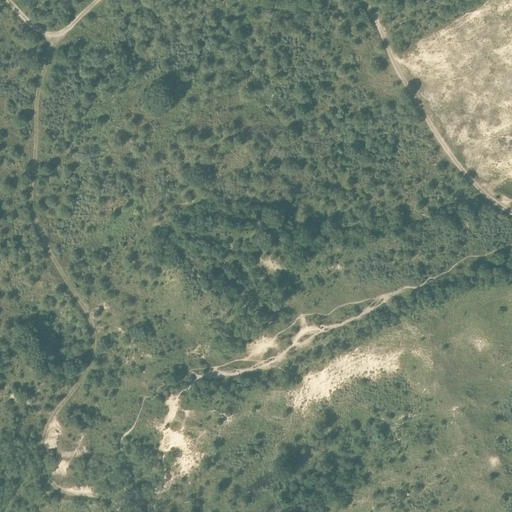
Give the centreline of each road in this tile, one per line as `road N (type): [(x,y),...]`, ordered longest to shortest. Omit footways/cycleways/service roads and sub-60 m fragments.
road 1 (track): [(113,507),(58,490),(42,454),(54,415),(94,358),(93,332),(37,229),(30,190),(48,41)]
road 2 (track): [(511,213),(458,164),(353,0)]
road 3 (track): [(101,0),(48,41),(5,0)]
